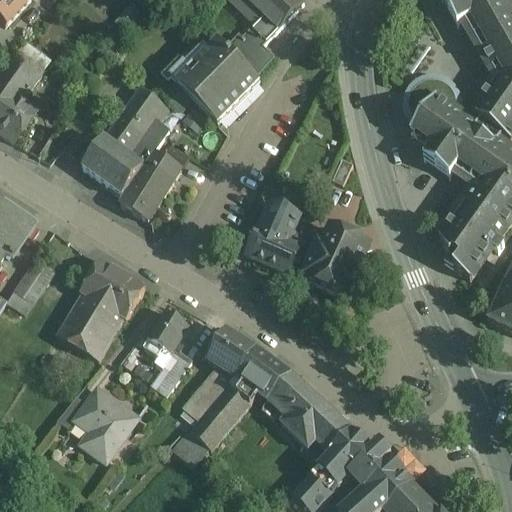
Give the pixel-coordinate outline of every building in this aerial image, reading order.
[(0,0),(0,26),(5,31),(34,0),(0,0)] [(304,7),(296,0),(233,0),(230,4),(241,15),(247,10),(251,14),(254,10),(265,21),(243,44),(243,45),(256,58),(263,51),(304,7)] [(511,13),(504,0),(455,0),(457,3),(454,4),(456,7),(461,16),(463,19),(461,20),(479,52),(497,84),(482,106),(487,110),(477,124),(483,127),(504,142),(511,148),(511,146),(511,13)] [(263,51),(256,58),(243,45),(243,44),(240,40),(227,54),(255,83),(274,63),(263,51)] [(227,54),(219,46),(177,89),(218,131),(242,106),(237,101),(256,84),(255,83),(227,54)] [(42,80),(12,58),(0,74),(0,93),(21,109),(42,80)] [(434,105),(457,119),(459,109),(456,98),(450,90),(441,85),(431,84),(421,87),(413,94),(408,103),(407,113),(411,123),(417,130),(434,105)] [(21,109),(0,93),(0,138),(13,148),(35,119),(21,109)] [(170,117),(141,95),(123,120),(148,139),(156,126),(161,129),(170,117)] [(434,105),(417,130),(411,139),(432,153),(424,164),(430,169),(450,183),(457,174),(480,192),(476,197),(476,198),(444,243),(456,251),(451,260),(450,260),(449,261),(450,263),(451,262),(459,267),(454,274),(470,285),(493,253),(499,257),(505,249),(499,245),(511,226),(511,158),(499,149),(478,133),(474,131),(464,124),(457,119),(434,105)] [(170,117),(161,129),(170,136),(179,123),(170,117)] [(123,120),(105,144),(93,161),(88,158),(81,167),(86,171),(83,174),(123,203),(145,173),(140,169),(150,154),(154,158),(170,136),(161,129),(156,126),(148,139),(123,120)] [(504,142),(483,127),(481,129),(478,133),(499,149),(502,144),(504,142)] [(157,160),(122,211),(148,228),(182,176),(157,160)] [(34,227),(0,203),(0,262),(5,256),(11,261),(34,227)] [(301,221),(270,208),(247,261),(290,280),(290,279),(299,256),(304,244),(293,239),(301,221)] [(364,249),(330,234),(323,250),(318,248),(312,262),(313,262),(303,284),(342,301),(343,305),(353,302),(350,297),(367,259),(372,255),(368,248),(364,249)] [(312,262),(299,256),(290,279),(303,285),(303,284),(313,262),(312,262)] [(36,265),(14,298),(32,310),(54,277),(36,265)] [(146,293),(101,267),(82,300),(84,301),(125,325),(127,326),(146,293)] [(511,281),(490,326),(511,336),(511,281)] [(125,325),(84,301),(58,344),(100,368),(125,325)] [(190,333),(166,318),(149,346),(149,347),(145,354),(159,363),(164,356),(172,361),(176,355),(180,358),(184,352),(180,350),(190,333)] [(256,355),(228,337),(226,339),(209,368),(219,375),(185,416),(201,429),(231,394),(237,386),(256,355)] [(292,381),(256,355),(237,386),(231,394),(251,410),(258,400),(268,407),(271,405),(292,381)] [(74,371),(56,360),(49,371),(67,382),(74,371)] [(353,436),(292,381),(271,405),(283,416),(290,422),(282,430),(309,456),(317,447),(330,460),(353,436)] [(201,429),(192,440),(212,457),(251,410),(231,394),(201,429)] [(120,412),(98,397),(75,425),(78,427),(93,438),(82,452),(107,470),(137,427),(118,414),(120,412)] [(76,405),(58,427),(72,437),(78,427),(75,425),(86,412),(76,405)] [(283,416),(271,405),(268,407),(266,410),(263,416),(273,426),(283,416)] [(353,436),(330,460),(294,499),(308,511),(320,511),(350,480),(376,456),(374,454),(353,436)] [(376,456),(350,480),(354,484),(359,489),(389,460),(391,462),(392,461),(392,460),(386,454),(381,448),(374,454),(376,456)] [(391,462),(389,460),(359,489),(366,497),(348,511),(391,511),(414,491),(416,489),(391,462)] [(434,511),(414,491),(391,511),(434,511)]
